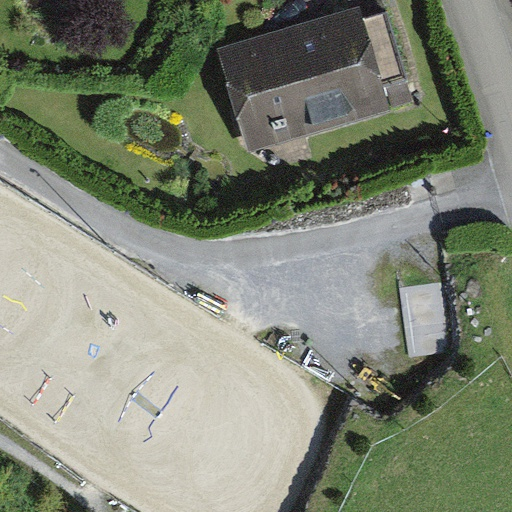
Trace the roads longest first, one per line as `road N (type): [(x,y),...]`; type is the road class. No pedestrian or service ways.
road 1 (residential): [(511,190),(422,227),(272,264),(203,268),(72,204),(0,156)]
road 2 (residential): [(466,0),(511,143)]
